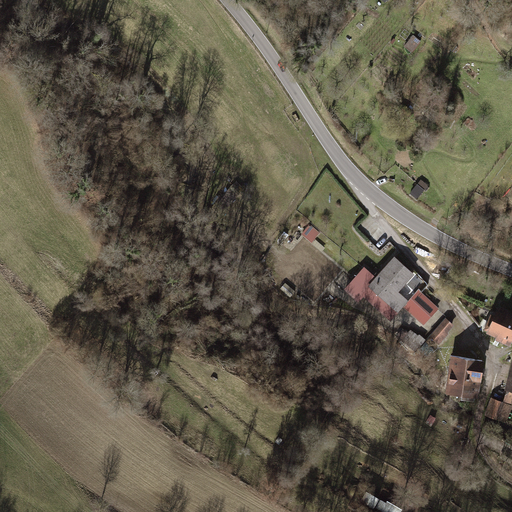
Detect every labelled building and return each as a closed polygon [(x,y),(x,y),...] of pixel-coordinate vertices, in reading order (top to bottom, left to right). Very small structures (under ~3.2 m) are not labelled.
[(322,235),(312,225),(304,233),(314,243),(322,235)] [(404,305),(411,297),(405,292),(420,275),(398,256),(372,286),(364,296),(392,319),(404,305)] [(372,286),(360,276),(349,289),(360,299),(364,296),(372,286)] [(411,297),(404,305),(427,324),(441,308),(421,291),(414,299),(411,297)] [(511,312),(499,308),(490,329),(511,337),(511,312)] [(441,345),(457,327),(448,318),(431,336),(441,345)] [(482,359),(453,356),(448,391),(478,394),(482,359)] [(510,405),(494,398),(488,414),(503,421),(510,405)]
